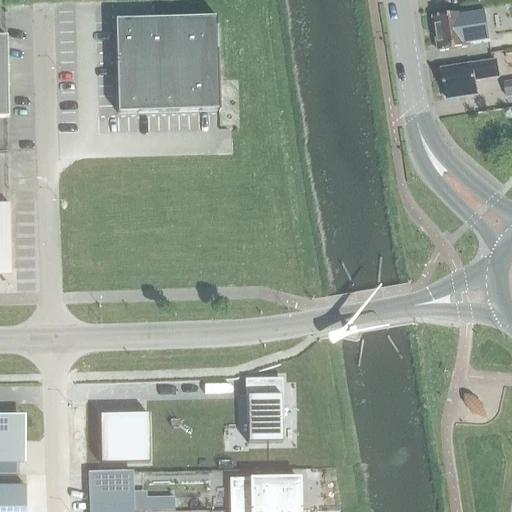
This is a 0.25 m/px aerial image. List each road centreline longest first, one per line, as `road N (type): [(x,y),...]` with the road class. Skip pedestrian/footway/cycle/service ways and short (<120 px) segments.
road 1 (unclassified): [(496,292),(262,330),(52,339)]
road 2 (residential): [(41,6),(52,339)]
road 3 (secondary): [(414,104),(432,182),(501,257)]
road 4 (residential): [(52,339),(57,511)]
road 5 (secondary): [(511,216),(437,149),(414,104)]
